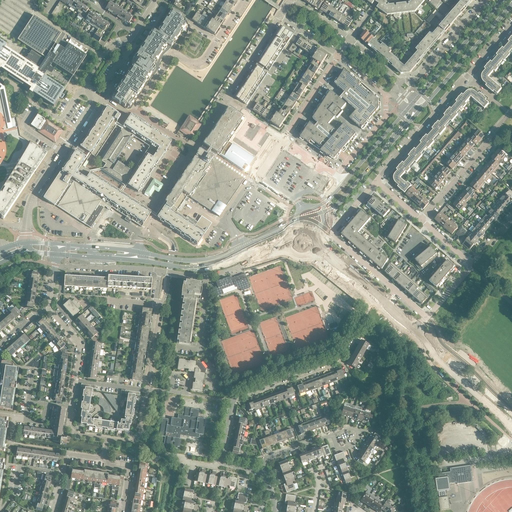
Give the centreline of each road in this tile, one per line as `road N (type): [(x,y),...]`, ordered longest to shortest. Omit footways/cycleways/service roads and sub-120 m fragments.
road 1 (residential): [(221,461),(234,397),(336,357),(371,300)]
road 2 (tertiary): [(55,254),(208,268),(289,252)]
road 3 (residential): [(376,180),(332,236),(425,317)]
road 4 (residential): [(284,139),(224,101),(280,16)]
road 5 (unclassified): [(25,226),(30,198),(92,97)]
road 6 (tertiary): [(417,112),(511,3)]
road 7 (residential): [(376,180),(467,76)]
road 8 (residential): [(421,218),(511,114)]
road 9 (tertiary): [(502,0),(414,102)]
road 10 (residential): [(134,109),(169,56),(198,63),(216,40)]
